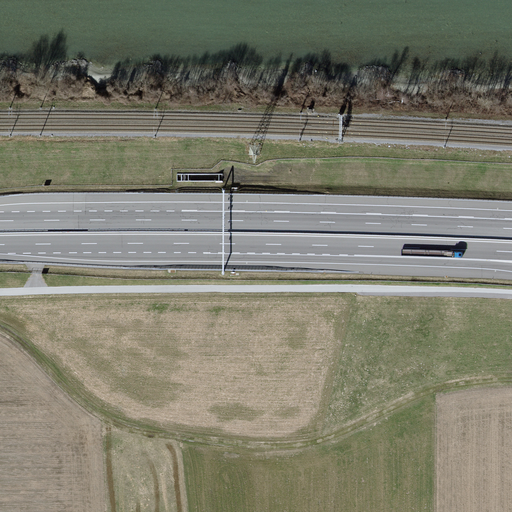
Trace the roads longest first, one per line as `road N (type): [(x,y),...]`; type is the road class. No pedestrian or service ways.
road 1 (motorway): [(0,244),(511,252)]
road 2 (motorway): [(511,228),(0,220)]
